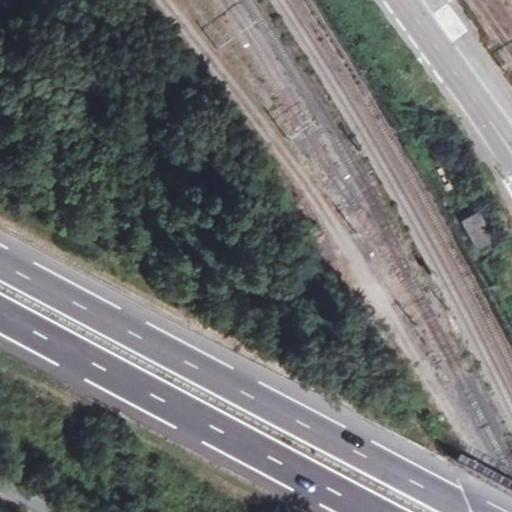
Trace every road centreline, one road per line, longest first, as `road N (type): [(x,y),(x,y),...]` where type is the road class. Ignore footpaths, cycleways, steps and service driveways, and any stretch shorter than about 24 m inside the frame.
road 1 (trunk): [(467,511),(0,250)]
road 2 (trunk): [(0,319),(365,511)]
road 3 (secondary): [(397,0),(511,160)]
